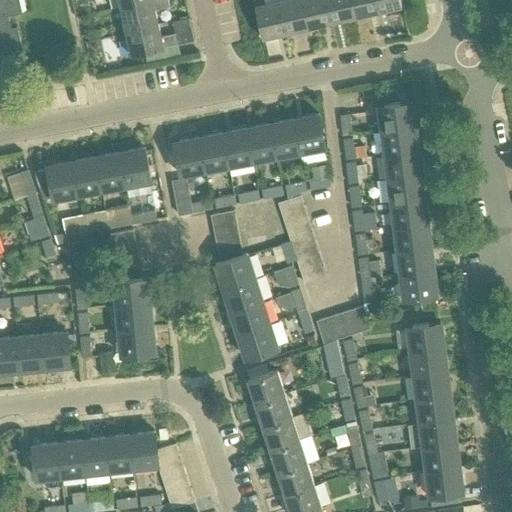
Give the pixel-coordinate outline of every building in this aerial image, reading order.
[(0,0),(0,15),(7,14),(22,10),(19,0),(0,0)] [(167,0),(154,0),(121,8),(126,31),(158,23),(155,9),(169,5),(167,0)] [(285,31),(277,0),(271,0),(264,2),(263,0),(252,0),(261,37),(285,31)] [(277,0),(285,31),(308,26),(302,0),(277,0)] [(302,0),(308,26),(331,20),(326,0),(302,0)] [(326,0),(331,20),(353,16),(349,0),(326,0)] [(349,0),(353,16),(377,10),(374,0),(349,0)] [(374,0),(377,10),(400,5),(399,0),(374,0)] [(7,14),(0,15),(0,48),(21,44),(16,25),(10,27),(7,14)] [(126,31),(131,52),(177,42),(194,38),(189,18),(173,22),(175,32),(161,35),(158,23),(126,31)] [(380,105),(383,131),(414,127),(411,101),(380,105)] [(339,114),(341,134),(351,133),(348,113),(339,114)] [(293,119),(299,149),(323,145),(317,114),(293,119)] [(299,149),(293,119),(270,123),(276,154),(299,149)] [(247,128),(253,158),(276,154),(270,123),(247,128)] [(383,131),(386,155),(417,151),(414,127),(383,131)] [(253,158),(247,128),(223,132),(229,163),(253,158)] [(199,137),(205,167),(229,163),(223,132),(199,137)] [(205,167),(199,137),(174,142),(180,172),(205,167)] [(342,138),(345,159),(354,157),(351,137),(342,138)] [(143,148),(119,152),(125,183),(149,178),(143,148)] [(420,176),(417,151),(386,155),(389,180),(420,176)] [(95,157),(101,187),(125,183),(119,152),(95,157)] [(71,161),(77,192),(101,187),(95,157),(71,161)] [(77,192),(71,161),(47,166),(48,169),(35,171),(43,199),(53,197),(77,192)] [(345,162),(348,182),(357,181),(354,161),(345,162)] [(35,191),(28,169),(6,176),(14,198),(35,191)] [(308,179),(310,189),(330,185),(328,175),(308,179)] [(423,199),(420,176),(389,180),(392,203),(423,199)] [(283,184),(287,199),(300,194),(298,191),(306,189),(305,180),(283,184)] [(261,188),(263,197),(283,194),(281,184),(261,188)] [(348,186),(351,206),(360,205),(358,184),(348,186)] [(191,211),(189,202),(187,188),(173,190),(177,214),(191,211)] [(237,193),(239,202),(259,198),(257,189),(237,193)] [(26,195),(32,215),(42,211),(35,192),(26,195)] [(213,197),(215,207),(235,203),(233,193),(213,197)] [(300,194),(287,199),(277,202),(281,213),(304,206),(300,194)] [(210,198),(189,202),(191,211),(212,207),(210,198)] [(392,203),(395,226),(426,222),(423,199),(392,203)] [(281,213),(284,225),(307,217),(304,206),(281,213)] [(134,212),(135,221),(156,218),(154,208),(134,212)] [(351,209),(354,230),(363,229),(361,208),(351,209)] [(210,214),(212,225),(236,221),(234,209),(210,214)] [(110,216),(112,226),(132,222),(131,213),(110,216)] [(34,218),(40,237),(49,234),(43,215),(34,218)] [(86,221),(88,230),(109,226),(107,217),(86,221)] [(284,225),(288,236),(311,229),(307,217),(284,225)] [(212,225),(214,237),(238,232),(236,221),(212,225)] [(426,222),(395,226),(398,251),(429,247),(426,222)] [(67,241),(78,239),(87,237),(85,228),(65,232),(67,241)] [(110,233),(112,245),(135,241),(133,229),(110,233)] [(288,236),(289,240),(292,248),(315,240),(311,229),(288,236)] [(240,244),(238,232),(214,237),(217,248),(240,244)] [(354,233),(357,254),(367,253),(364,232),(354,233)] [(41,241),(48,260),(57,257),(50,238),(41,241)] [(78,239),(67,241),(69,256),(81,254),(78,239)] [(292,248),(289,240),(281,243),(287,262),(296,260),(292,248)] [(292,248),(296,260),(319,252),(315,240),(292,248)] [(137,253),(135,241),(112,245),(114,258),(137,253)] [(217,248),(219,262),(242,255),(240,244),(217,248)] [(429,247),(398,251),(401,274),(432,270),(429,247)] [(319,252),(296,260),(299,271),(322,263),(319,252)] [(139,265),(137,253),(114,258),(116,270),(139,265)] [(216,263),(224,287),(253,277),(246,254),(242,255),(219,262),(216,263)] [(358,257),(360,278),(370,276),(367,256),(358,257)] [(322,263),(299,271),(303,283),(326,275),(322,263)] [(283,267),(289,286),(298,284),(292,264),(283,267)] [(139,265),(116,270),(117,280),(141,278),(139,265)] [(432,270),(401,274),(404,297),(435,293),(432,270)] [(141,278),(117,280),(115,281),(117,306),(148,303),(146,277),(141,278)] [(253,277),(224,287),(231,309),(261,300),(253,277)] [(361,281),(363,301),(373,300),(370,280),(361,281)] [(75,288),(77,309),(87,308),(85,287),(75,288)] [(290,290),(290,291),(292,296),(298,314),(307,311),(299,287),(290,290)] [(292,296),(290,291),(273,296),(275,302),(292,296)] [(58,301),(57,292),(37,294),(38,303),(58,301)] [(34,304),(33,294),(12,296),(13,306),(34,304)] [(0,297),(0,307),(10,306),(9,297),(0,297)] [(231,309),(239,333),(268,324),(261,300),(231,309)] [(421,301),(422,309),(435,308),(434,300),(421,301)] [(117,306),(120,331),(151,327),(148,303),(117,306)] [(350,309),(359,331),(370,327),(362,305),(350,309)] [(359,331),(350,309),(339,312),(347,335),(359,331)] [(77,312),(79,333),(89,332),(87,311),(77,312)] [(307,311),(298,314),(303,332),(313,330),(307,311)] [(347,335),(339,312),(327,316),(335,339),(347,335)] [(335,339),(327,316),(315,320),(323,343),(335,339)] [(408,326),(412,352),(443,348),(439,322),(408,326)] [(268,324),(239,333),(246,356),(275,346),(268,324)] [(151,327),(120,331),(122,353),(153,350),(151,327)] [(40,334),(44,365),(68,362),(65,331),(40,334)] [(40,334),(17,336),(20,368),(44,365),(40,334)] [(314,334),(306,336),(309,344),(317,342),(314,334)] [(91,355),(90,347),(89,335),(79,336),(81,356),(91,355)] [(0,369),(20,368),(17,336),(0,338),(0,369)] [(369,385),(379,384),(371,336),(362,337),(369,385)] [(341,340),(346,361),(357,359),(352,338),(341,340)] [(443,348),(412,352),(415,377),(446,373),(443,348)] [(102,371),(114,370),(112,350),(100,352),(102,371)] [(340,357),(326,360),(330,377),(335,377),(335,376),(344,374),(341,360),(340,357)] [(346,363),(351,383),(362,381),(357,361),(346,363)] [(247,378),(255,403),(285,393),(277,369),(247,378)] [(449,398),(446,373),(415,377),(418,402),(449,398)] [(348,395),(344,374),(335,376),(335,377),(339,396),(348,395)] [(352,387),(356,407),(367,405),(365,395),(362,385),(352,387)] [(311,407),(337,406),(336,391),(311,392),(311,407)] [(285,393),(255,403),(263,426),(292,417),(285,393)] [(365,395),(367,405),(376,403),(373,393),(365,395)] [(354,418),(349,398),(340,400),(345,420),(354,418)] [(452,419),(449,398),(418,402),(421,423),(452,419)] [(357,410),(361,431),(372,428),(368,408),(357,410)] [(292,417),(263,426),(270,449),(300,440),(292,417)] [(452,419),(421,423),(424,448),(455,444),(452,419)] [(359,441),(354,421),(345,423),(350,443),(359,441)] [(129,434),(132,465),(156,463),(156,460),(155,449),(153,431),(129,434)] [(362,434),(367,454),(377,452),(373,431),(362,434)] [(105,437),(109,468),(132,465),(129,434),(105,437)] [(105,437),(81,439),(85,471),(109,468),(105,437)] [(81,439),(57,442),(60,473),(85,471),(81,439)] [(270,449),(277,471),(306,462),(300,440),(270,449)] [(60,473),(57,442),(33,445),(36,476),(60,473)] [(156,460),(156,461),(179,454),(175,443),(155,449),(156,460)] [(424,448),(427,473),(458,469),(455,444),(424,448)] [(351,447),(355,467),(364,465),(360,445),(351,447)] [(156,461),(160,473),(183,466),(179,454),(156,461)] [(367,458),(372,478),(383,475),(378,455),(367,458)] [(306,462),(277,471),(284,495),(314,485),(306,462)] [(183,466),(160,473),(164,484),(186,477),(183,466)] [(369,488),(365,468),(356,470),(360,490),(369,488)] [(458,469),(427,473),(429,494),(460,490),(458,469)] [(164,484),(168,495),(190,488),(186,477),(164,484)] [(373,481),(377,501),(388,499),(383,479),(373,481)] [(314,485),(284,495),(289,511),(305,511),(321,507),(314,485)] [(168,495),(170,504),(171,507),(194,500),(190,488),(168,495)] [(72,503),(88,501),(86,490),(71,492),(72,503)] [(139,495),(140,505),(161,503),(160,493),(139,495)] [(404,496),(406,509),(418,507),(416,494),(404,496)] [(115,498),(116,508),(137,506),(136,496),(115,498)] [(91,501),(92,511),(113,508),(112,498),(91,501)] [(171,507),(173,511),(194,511),(197,511),(194,500),(171,507)] [(67,503),(68,511),(79,511),(89,511),(88,501),(72,503),(67,503)]
